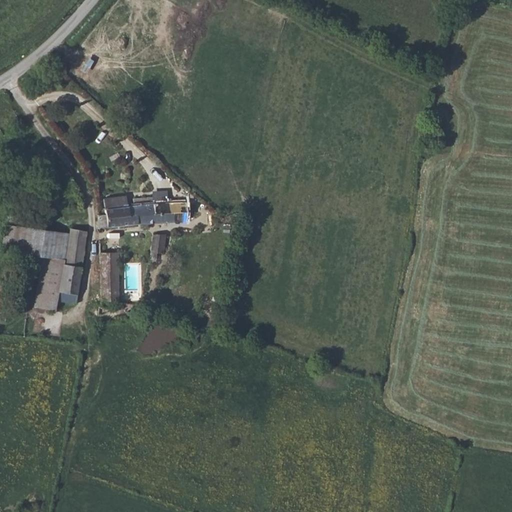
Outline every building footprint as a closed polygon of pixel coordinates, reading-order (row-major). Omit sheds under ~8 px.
[(99,215),(100,227),(141,222),(187,220),(187,213),(195,213),(195,203),(187,203),(186,201),(153,203),(153,199),(148,198),(133,200),(134,205),(109,207),(110,214),(99,215)] [(7,225),(3,250),(26,254),(25,264),(43,267),(38,309),(57,311),(57,302),(61,270),(65,262),(70,234),(7,225)] [(57,302),(77,304),(88,231),(71,229),(70,234),(65,262),(61,270),(57,302)] [(152,232),(148,262),(156,263),(158,252),(163,252),(165,232),(152,232)] [(99,305),(103,306),(116,310),(119,300),(118,292),(119,252),(100,251),(100,253),(100,299),(99,305)]
